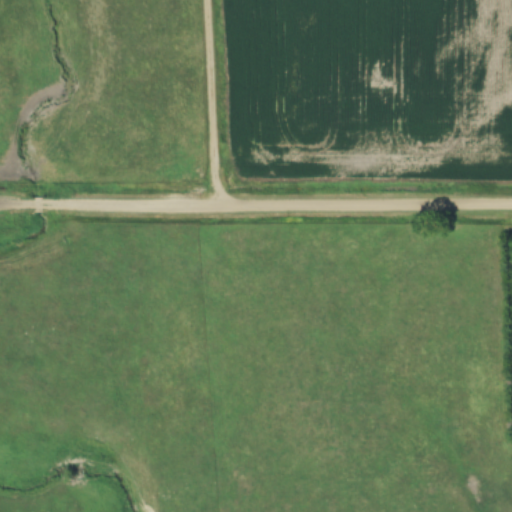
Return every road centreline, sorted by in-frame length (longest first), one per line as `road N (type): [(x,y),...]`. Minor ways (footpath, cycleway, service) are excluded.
road 1 (track): [(511,199),(0,195)]
road 2 (track): [(206,197),(196,0)]
